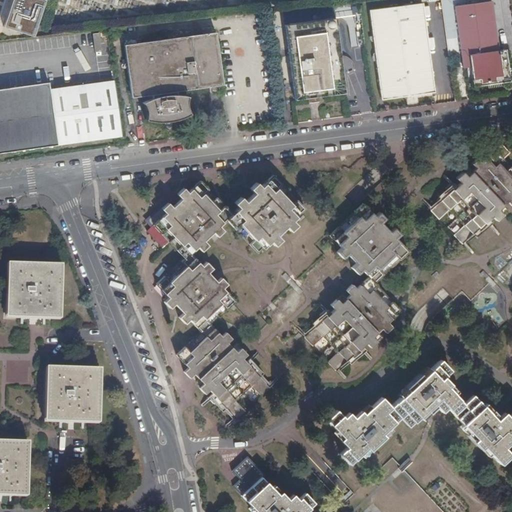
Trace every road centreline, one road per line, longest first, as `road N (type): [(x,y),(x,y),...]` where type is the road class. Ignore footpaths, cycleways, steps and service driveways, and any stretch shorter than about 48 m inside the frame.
road 1 (unclassified): [(59,177),(511,111)]
road 2 (residential): [(174,494),(166,453),(59,177)]
road 3 (unknown): [(238,150),(245,96),(238,18)]
